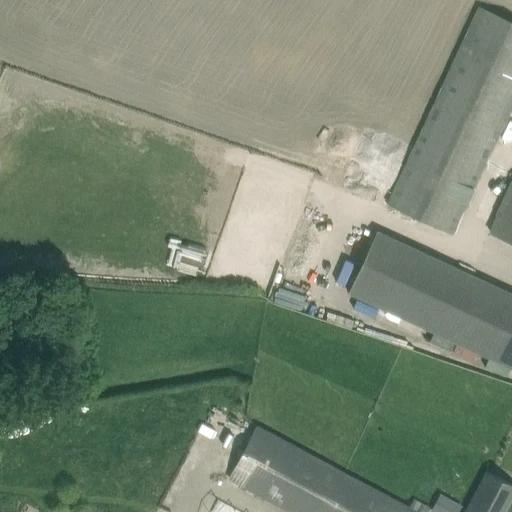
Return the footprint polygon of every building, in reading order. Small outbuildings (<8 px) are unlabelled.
[(390,203),(453,232),(511,104),(511,21),(481,7),(390,203)] [(511,185),(491,232),(511,241),(511,185)] [(351,292),(511,366),(511,294),(379,233),(351,292)] [(259,426),(231,477),(295,511),(418,511),(409,507),(259,426)] [(511,484),(487,471),(465,511),(505,511),(511,500),(511,484)] [(439,497),(433,508),(439,511),(454,511),(460,501),(447,494),(444,499),(439,497)] [(247,511),(217,496),(208,511),(247,511)] [(414,498),(409,507),(418,511),(427,511),(430,507),(414,498)]
